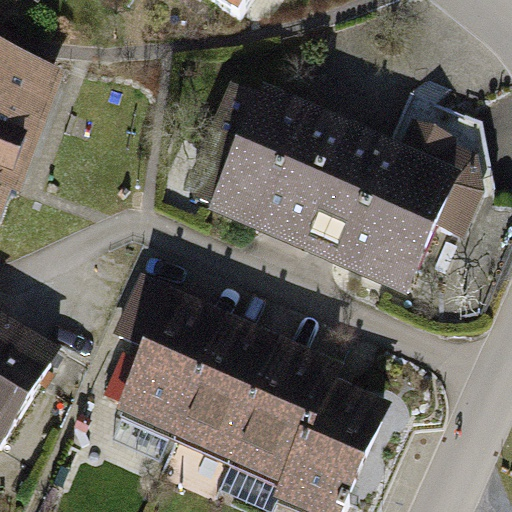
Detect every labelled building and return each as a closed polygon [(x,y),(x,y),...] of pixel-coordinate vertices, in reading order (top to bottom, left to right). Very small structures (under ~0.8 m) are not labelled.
[(16,0),(31,11),(39,0),(16,0)] [(197,0),(243,29),(261,0),(197,0)] [(0,63),(0,220),(50,81),(0,63)] [(236,143),(202,219),(340,280),(394,303),(426,230),(459,245),(480,198),(471,156),(411,130),(399,155),(258,93),(253,103),(227,91),(209,131),(236,143)] [(174,293),(144,280),(119,335),(149,349),(174,293)] [(231,322),(174,298),(126,409),(183,433),(231,322)] [(287,346),(231,322),(183,433),(239,457),(287,346)] [(0,454),(57,358),(0,324),(0,454)] [(343,370),(287,346),(239,457),(295,481),(336,387),(343,370)] [(348,511),(392,411),(336,387),(295,481),(288,498),(321,511),(348,511)]
